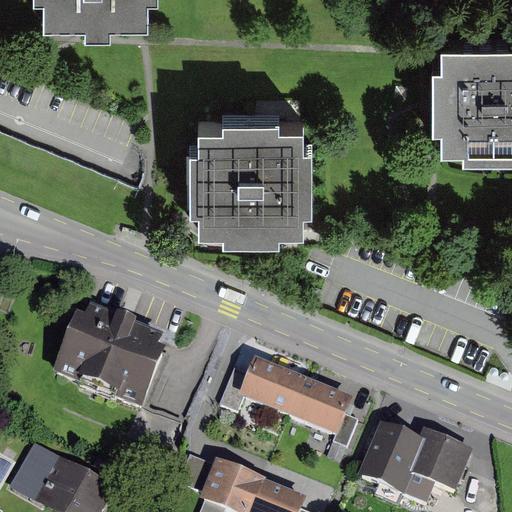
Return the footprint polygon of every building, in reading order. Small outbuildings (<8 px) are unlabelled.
[(45,0),(45,19),(87,19),(87,31),(110,31),(110,20),(151,20),(151,0),(45,0)] [(511,35),(445,36),(445,58),(434,58),(435,123),(445,123),(446,145),(467,145),(467,154),(511,152),(511,35)] [(226,119),(200,119),(200,142),(190,142),(191,205),(200,205),(200,225),(224,224),(224,233),(282,232),(281,223),(305,223),(305,202),(313,202),(313,140),(306,140),(305,118),(280,118),(280,110),(226,110),(226,119)] [(54,378),(143,416),(166,362),(158,359),(164,345),(90,314),(84,328),(77,324),(54,378)] [(242,407),(289,426),(305,387),(256,367),(251,379),(240,406),(242,407)] [(235,373),(220,410),(238,417),(242,407),(240,406),(251,379),(235,373)] [(354,407),(305,387),(289,426),(334,444),(338,446),(349,419),(354,407)] [(334,446),(347,452),(359,424),(349,419),(338,446),(334,444),(334,446)] [(413,479),(456,497),(474,454),(424,433),(420,444),(382,428),(360,481),(405,500),(413,479)] [(10,493),(35,508),(61,464),(36,449),(10,493)] [(205,499),(217,471),(190,460),(179,488),(205,499)] [(35,508),(42,511),(107,511),(116,496),(61,464),(35,508)] [(205,499),(200,510),(203,511),(204,511),(250,511),(260,489),(217,471),(205,499)] [(306,511),(308,509),(260,489),(250,511),(306,511)]
